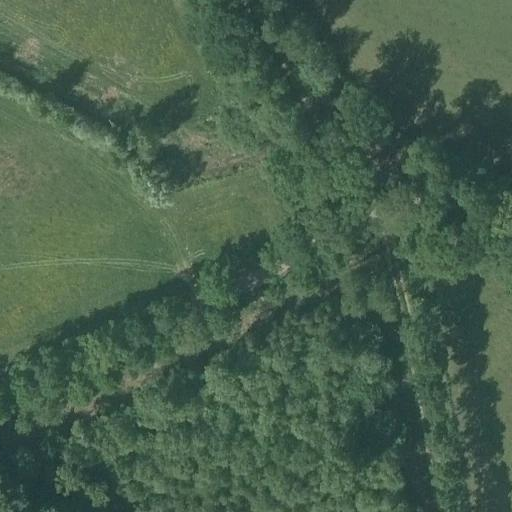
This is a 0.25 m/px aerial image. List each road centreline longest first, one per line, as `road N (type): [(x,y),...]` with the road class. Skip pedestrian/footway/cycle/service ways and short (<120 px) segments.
road 1 (unclassified): [(0,408),(379,215)]
road 2 (track): [(439,511),(379,215)]
road 3 (unclassified): [(511,214),(438,202),(379,215)]
